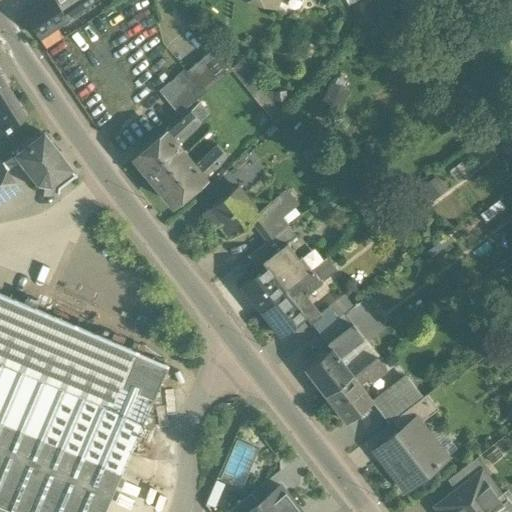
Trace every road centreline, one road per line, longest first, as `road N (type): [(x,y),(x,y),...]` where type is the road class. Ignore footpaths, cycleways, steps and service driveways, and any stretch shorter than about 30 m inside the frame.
road 1 (tertiary): [(245,356),(115,184)]
road 2 (tertiary): [(115,184),(0,20)]
road 3 (tertiary): [(368,511),(245,356)]
road 4 (residential): [(180,511),(193,406),(245,356)]
road 5 (residential): [(0,237),(53,227),(115,184)]
